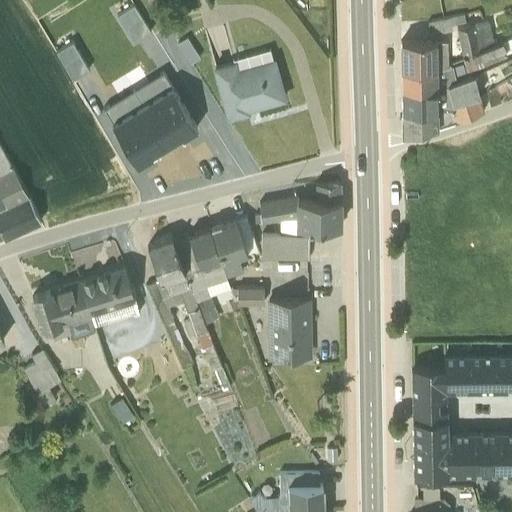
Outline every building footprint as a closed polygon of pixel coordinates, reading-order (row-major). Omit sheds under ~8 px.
[(132,40),(148,30),(133,5),(117,15),(132,40)] [(464,21),(463,13),(462,13),(427,20),(428,33),(433,33),(451,29),(451,23),(464,21)] [(487,21),(456,28),(462,52),(492,43),(487,21)] [(187,62),(198,55),(185,35),(175,42),(187,62)] [(462,52),(465,67),(478,63),(511,48),(511,45),(509,37),(492,43),(462,52)] [(400,40),(401,68),(436,69),(446,66),(446,40),(400,40)] [(87,69),(72,43),(55,52),(71,79),(87,69)] [(212,65),(228,114),(246,109),(246,106),(283,96),(269,47),(233,57),(233,59),(212,65)] [(401,68),(401,88),(435,87),(454,79),(451,65),(436,69),(401,68)] [(136,163),(195,124),(162,71),(102,109),(136,163)] [(401,88),(401,109),(452,107),(451,102),(477,94),(472,73),(454,79),(435,87),(401,88)] [(511,75),(486,90),(489,104),(500,102),(498,95),(511,87),(511,86),(511,84),(511,75)] [(482,110),(477,94),(451,102),(452,107),(401,109),(401,132),(402,133),(439,125),(482,110)] [(0,146),(0,193),(5,204),(0,206),(0,236),(40,218),(28,193),(27,194),(0,146)] [(339,224),(338,181),(316,180),(315,197),(296,197),(296,193),(258,200),(259,212),(254,213),(254,219),(260,220),(279,217),(279,232),(260,232),(260,256),(306,257),(307,224),(339,224)] [(246,213),(234,217),(244,247),(244,249),(256,246),(246,213)] [(244,247),(234,217),(210,225),(225,272),(241,267),(235,250),(244,247)] [(172,237),(204,320),(218,315),(209,292),(229,285),(208,224),(187,232),(172,237)] [(167,304),(182,298),(188,317),(183,319),(188,334),(189,334),(194,332),(200,346),(203,345),(221,388),(229,385),(200,311),(169,233),(146,242),(160,277),(145,283),(158,311),(192,390),(195,389),(194,377),(190,362),(192,361),(182,341),(176,326),(175,326),(167,304)] [(78,277),(89,310),(134,296),(123,262),(78,277)] [(89,312),(78,277),(29,293),(40,327),(67,318),(71,332),(93,325),(89,312)] [(263,285),(230,286),(235,299),(235,301),(263,301),(263,285)] [(307,297),(266,297),(266,352),(308,351),(307,297)] [(59,378),(41,347),(30,353),(34,360),(22,367),(42,404),(54,397),(47,384),(59,378)] [(443,365),(410,365),(412,473),(511,470),(511,351),(443,353),(443,365)] [(231,393),(211,399),(216,413),(235,408),(231,393)] [(122,422),(132,416),(133,415),(121,397),(109,403),(122,422)] [(318,483),(318,470),(278,470),(278,494),(262,495),(258,490),(249,496),(258,510),(322,508),(321,483),(318,483)] [(414,499),(413,511),(443,511),(443,499),(438,499),(438,486),(422,486),(422,499),(414,499)]
